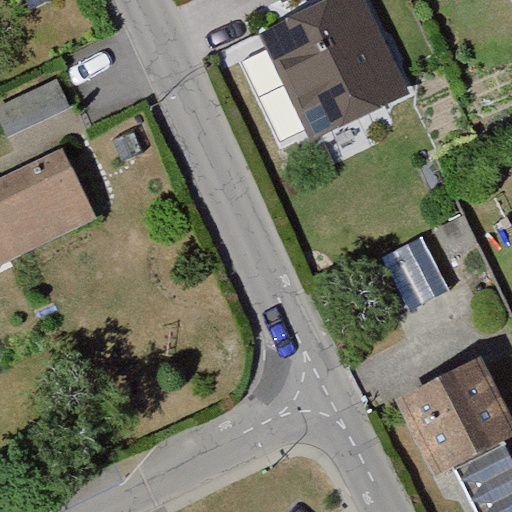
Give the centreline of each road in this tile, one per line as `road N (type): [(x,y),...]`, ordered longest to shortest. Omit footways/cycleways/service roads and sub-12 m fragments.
road 1 (residential): [(144,0),(324,405)]
road 2 (residential): [(105,511),(324,405)]
road 3 (residential): [(324,405),(383,511)]
